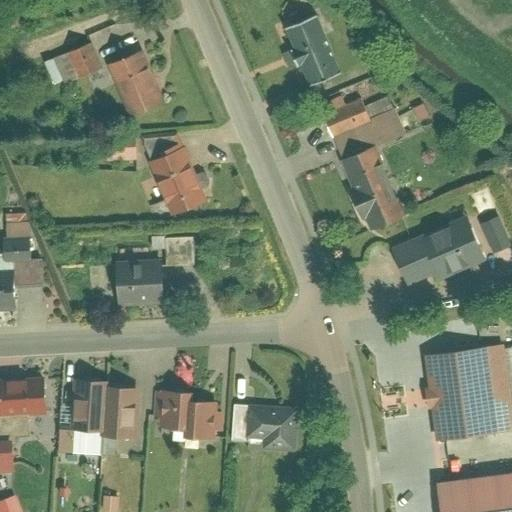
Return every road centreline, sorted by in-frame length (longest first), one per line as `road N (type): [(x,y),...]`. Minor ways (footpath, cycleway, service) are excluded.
road 1 (unclassified): [(190,0),(323,324)]
road 2 (residential): [(323,324),(0,342)]
road 3 (unclassified): [(500,283),(323,324)]
road 4 (unclassified): [(323,324),(355,463)]
